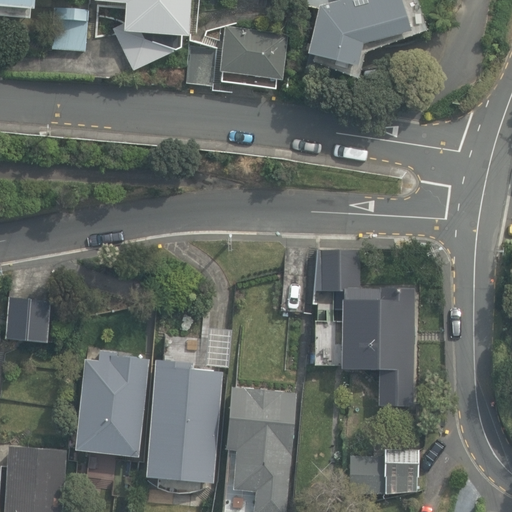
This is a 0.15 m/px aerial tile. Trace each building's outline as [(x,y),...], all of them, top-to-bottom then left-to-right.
[(0,0),(0,12),(6,17),(30,18),(30,10),(54,12),(52,49),(86,52),(90,0),(0,0)] [(116,31),(134,70),(178,49),(179,37),(189,38),(191,0),(95,0),(96,1),(147,5),(147,11),(116,31)] [(308,55),(356,68),(363,45),(409,32),(400,0),(339,0),(340,1),(320,7),(308,55)] [(226,26),(220,82),(275,88),(276,80),(285,81),(290,33),(226,26)] [(187,82),(211,86),(217,53),(193,49),(187,82)] [(378,407),(413,407),(415,290),(360,288),(361,251),(316,250),(315,291),(345,291),(345,299),(342,299),(342,321),(336,321),(335,345),(341,345),(340,372),(379,372),(378,407)] [(6,339),(49,343),(53,301),(11,297),(6,339)] [(205,366),(229,367),(232,331),(208,329),(205,366)] [(74,447),(136,453),(146,357),(115,354),(116,348),(98,347),(97,358),(83,357),(74,447)] [(146,477),(215,483),(225,372),(195,370),(196,363),(157,359),(146,477)] [(287,511),(297,392),(231,387),(226,450),(235,450),(232,490),(254,491),(252,511),(287,511)] [(63,511),(67,450),(9,447),(4,511),(63,511)] [(417,492),(418,450),(384,449),(384,455),(349,454),(348,494),(384,494),(384,492),(417,492)] [(81,471),(94,472),(95,457),(82,456),(81,471)]
